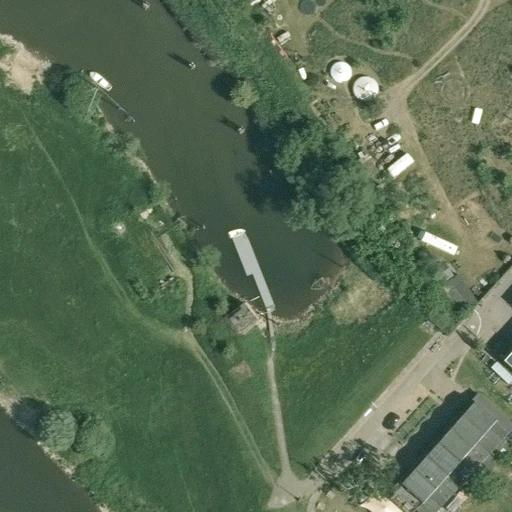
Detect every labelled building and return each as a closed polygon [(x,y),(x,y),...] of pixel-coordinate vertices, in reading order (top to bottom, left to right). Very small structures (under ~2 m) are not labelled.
[(153,110),(130,127),(180,192),(202,176),(153,110)] [(447,294),(461,315),(477,303),(463,282),(447,294)] [(511,346),(501,359),(511,368),(511,346)] [(511,424),(478,394),(404,477),(392,490),(416,511),(437,511),(471,474),(511,428),(511,424)] [(480,482),(511,447),(511,428),(471,474),(480,482)]
